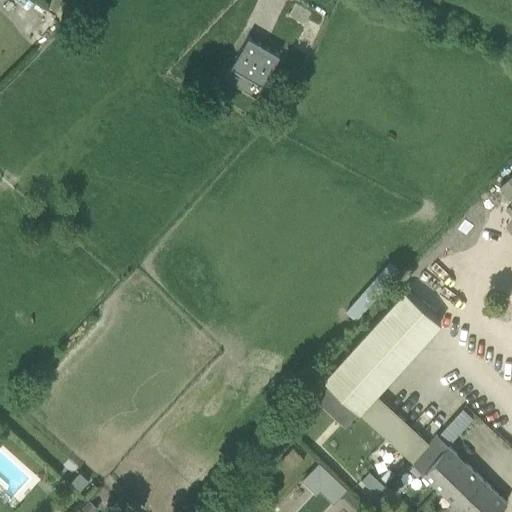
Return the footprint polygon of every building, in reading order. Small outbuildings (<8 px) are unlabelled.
[(224,76),(255,94),(279,55),(248,36),(224,76)] [(511,233),(509,230),(475,267),(492,283),(511,260),(511,233)] [(511,263),(494,283),(502,290),(511,278),(511,263)] [(404,289),(323,378),(362,414),(368,420),(374,425),(379,430),(398,447),(380,467),(368,456),(363,462),(369,468),(387,485),(428,442),(376,393),(441,322),(404,289)] [(449,444),(447,443),(446,444),(437,436),(413,462),(423,471),(421,472),(464,511),(498,511),(507,503),(449,444)] [(80,491),(89,480),(79,471),(70,482),(80,491)] [(95,511),(98,508),(89,500),(80,509),(83,511),(95,511)]
